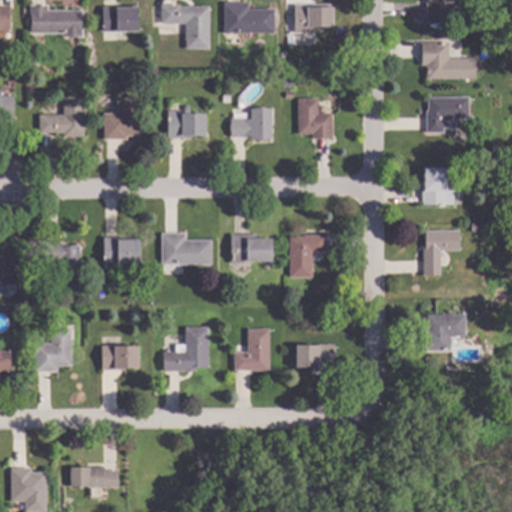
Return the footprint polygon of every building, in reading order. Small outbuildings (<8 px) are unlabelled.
[(453,0),(453,18),(427,17),(427,0),(453,0)] [(250,9),(276,9),(276,33),(226,34),(225,3),(250,2),(250,9)] [(11,29),(0,29),(0,4),(11,4),(11,29)] [(335,26),(314,26),(314,34),(295,34),(295,5),(335,4),(335,26)] [(140,30),(119,30),(119,41),(104,41),(104,5),(140,5),(140,30)] [(182,7),(211,6),(211,49),(187,49),(187,24),(162,24),(162,5),(182,5),(182,7)] [(49,11),(83,11),(83,37),(65,37),(65,34),(32,34),(32,6),(49,6),(49,11)] [(170,48),(161,48),(160,33),(169,32),(170,48)] [(450,60),(464,60),(465,79),(427,79),(427,66),(422,66),(422,43),(449,43),(450,60)] [(14,120),(0,120),(0,94),(14,94),(14,120)] [(85,136),(65,136),(65,133),(41,133),(41,115),(65,115),(65,97),(85,97),(85,136)] [(140,135),(128,136),(128,140),(105,140),(105,113),(119,113),(118,98),(140,97),(140,135)] [(469,105),(475,105),(475,110),(469,111),(470,119),(443,120),(443,133),(427,133),(427,111),(429,111),(429,97),(469,97),(469,105)] [(319,114),(333,113),(333,139),(313,139),(313,134),(299,134),(299,99),(319,99),(319,114)] [(273,139),(252,140),(252,138),(232,138),(232,119),(252,119),(252,109),(273,108),(273,139)] [(206,135),(191,135),(191,139),(168,139),(168,112),(206,112),(206,135)] [(447,190),(454,191),(454,205),(423,204),(423,166),(448,167),(447,190)] [(481,232),(473,232),(473,223),(480,223),(481,232)] [(461,230),(460,251),(442,250),(441,275),(423,275),(424,246),(425,246),(425,229),(461,230)] [(187,240),(213,240),(213,264),(162,265),(162,233),(187,233),(187,240)] [(258,238),(273,238),(273,260),(254,260),(254,263),(232,263),(232,235),(258,235),(258,238)] [(327,252),(313,252),(314,277),(290,277),(290,236),(305,236),(306,235),(327,235),(327,252)] [(126,238),(140,238),(141,262),(105,263),(104,237),(126,236),(126,238)] [(67,246),(82,246),(82,283),(59,283),(59,262),(45,262),(44,243),(67,243),(67,246)] [(16,285),(0,285),(0,256),(16,256),(16,285)] [(460,314),(452,314),(452,307),(460,306),(460,314)] [(467,336),(451,336),(452,351),(426,351),(425,328),(429,328),(429,316),(466,315),(467,336)] [(209,367),(196,367),(196,371),(165,371),(164,352),(187,352),(187,327),(209,327),(209,367)] [(72,366),(59,366),(59,371),(36,371),(36,344),(53,343),(52,329),(72,328),(72,366)] [(271,371),(235,371),(235,352),(249,352),(249,329),(271,329),(271,371)] [(141,368),(127,368),(127,371),(103,371),(103,346),(140,345),(141,368)] [(334,371),(313,371),(313,366),(299,366),(299,345),(334,345),(334,371)] [(11,371),(0,371),(0,350),(11,350),(11,371)] [(104,471),(119,470),(120,488),(89,488),(89,486),(71,486),(71,467),(104,467),(104,471)] [(32,472),(47,472),(47,511),(25,511),(25,500),(23,500),(23,486),(12,487),(11,468),(32,468),(32,472)]
